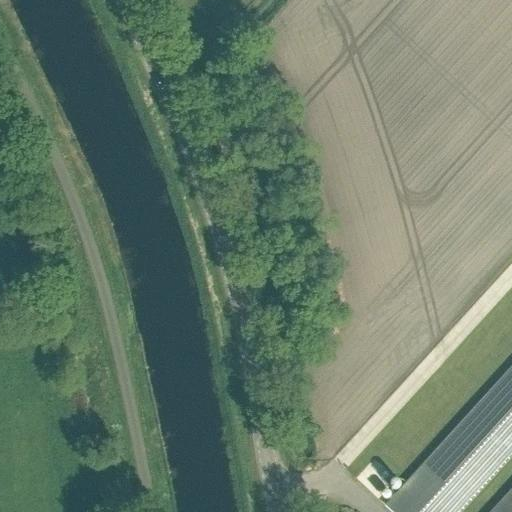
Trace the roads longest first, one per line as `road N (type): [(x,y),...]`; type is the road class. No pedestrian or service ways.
road 1 (tertiary): [(278,511),(250,339),(217,224),(179,111),(122,0)]
road 2 (unclassified): [(150,511),(101,287),(0,38)]
